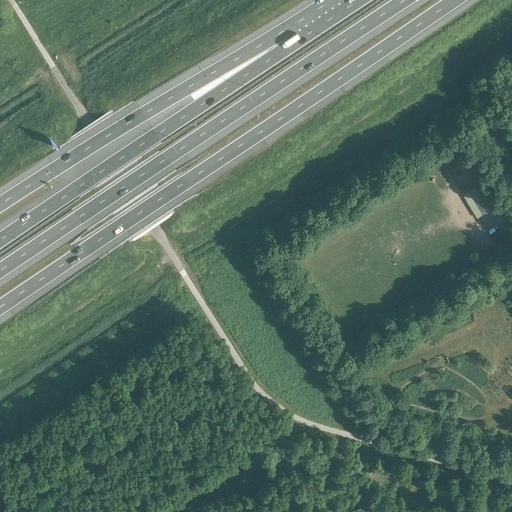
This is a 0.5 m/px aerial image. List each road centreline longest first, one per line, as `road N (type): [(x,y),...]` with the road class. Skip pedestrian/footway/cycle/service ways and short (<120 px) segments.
road 1 (motorway): [(0,304),(450,0)]
road 2 (motorway): [(0,269),(403,0)]
road 3 (motorway): [(323,21),(0,240)]
road 4 (motorway): [(323,21),(171,97),(0,204)]
